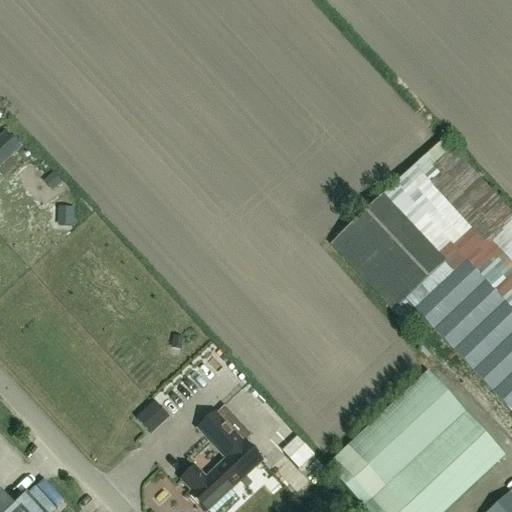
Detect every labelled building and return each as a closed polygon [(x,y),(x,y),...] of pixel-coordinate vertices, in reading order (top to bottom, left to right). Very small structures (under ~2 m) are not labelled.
[(0,156),(10,147),(1,137),(0,138),(0,156)] [(479,249),(483,245),(511,276),(511,220),(510,219),(450,151),(424,175),(433,185),(426,192),(479,249)] [(50,176),(43,183),(50,190),(57,184),(50,176)] [(413,312),(511,416),(511,312),(464,261),(452,272),(383,198),(330,247),(401,322),(413,312)] [(70,229),(71,211),(58,211),(58,228),(70,229)] [(379,511),(444,511),(502,458),(463,416),(427,373),(333,462),(379,511)] [(164,400),(147,414),(154,424),(172,410),(164,400)] [(195,469),(180,483),(190,494),(188,496),(202,511),(227,511),(239,501),(231,492),(231,491),(261,463),(246,446),(215,412),(195,431),(224,462),(213,473),(206,480),(195,469)] [(13,454),(23,446),(0,419),(0,442),(2,441),(13,454)] [(294,451),(309,437),(301,428),(286,443),(294,451)] [(18,511),(0,492),(0,511),(18,511)] [(511,511),(511,497),(508,494),(489,511),(511,511)]
